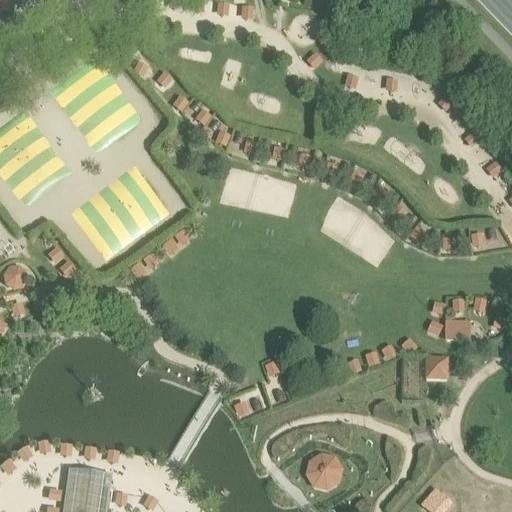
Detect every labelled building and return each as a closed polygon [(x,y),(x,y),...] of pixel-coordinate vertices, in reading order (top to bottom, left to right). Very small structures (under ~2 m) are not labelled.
[(0,0),(0,16),(1,18),(3,18),(10,13),(10,10),(8,7),(17,0),(0,0)] [(28,289),(23,267),(2,272),(6,293),(28,289)] [(444,343),(470,344),(470,323),(444,322),(444,343)] [(424,359),(424,382),(448,382),(448,359),(424,359)] [(335,461),(321,458),(308,465),(304,480),(313,493),(327,496),(340,489),(343,474),(335,461)] [(107,511),(111,480),(68,474),(62,511),(107,511)] [(491,492),(480,506),(488,511),(500,511),(507,504),(491,492)]
